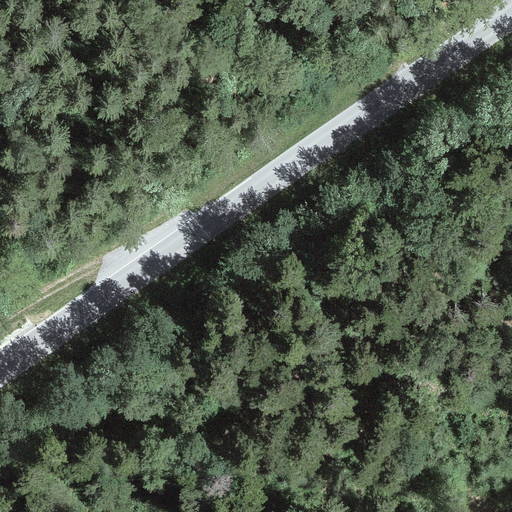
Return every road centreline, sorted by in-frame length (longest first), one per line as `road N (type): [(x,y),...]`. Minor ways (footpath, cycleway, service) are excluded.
road 1 (tertiary): [(0,368),(511,12)]
road 2 (track): [(257,188),(0,320)]
